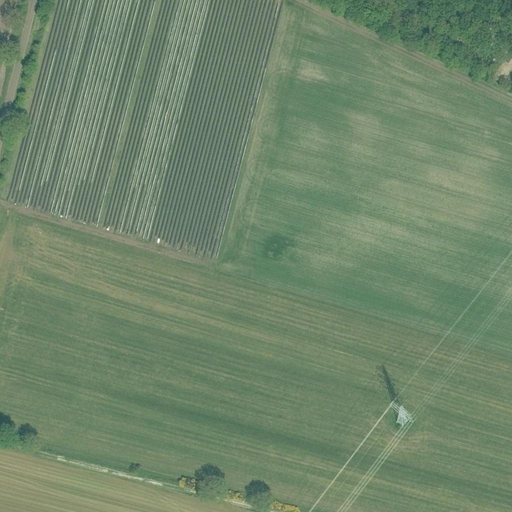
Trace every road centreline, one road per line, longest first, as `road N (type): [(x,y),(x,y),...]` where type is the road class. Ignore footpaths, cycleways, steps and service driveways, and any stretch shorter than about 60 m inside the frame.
road 1 (track): [(504,67),(364,0)]
road 2 (unclassified): [(0,129),(33,0)]
